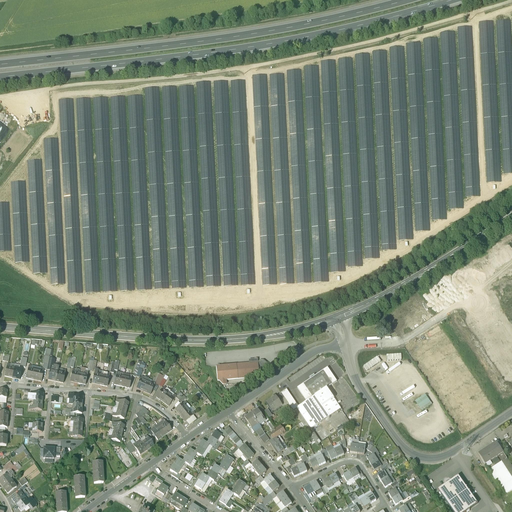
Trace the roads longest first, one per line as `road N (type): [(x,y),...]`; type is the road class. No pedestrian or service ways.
road 1 (track): [(511,182),(390,261),(310,294),(111,307),(64,297),(0,257)]
road 2 (track): [(0,193),(54,127),(58,95),(243,76),(473,20)]
road 3 (track): [(48,89),(239,69),(511,0)]
road 4 (motorway): [(0,77),(292,38),(444,0)]
road 5 (motorway): [(401,0),(201,40),(0,64)]
road 6 (secondary): [(337,318),(235,340),(0,328)]
road 7 (track): [(0,50),(316,0)]
road 8 (unclassified): [(347,346),(358,382),(396,441),(419,458),(453,452),(511,412)]
road 9 (track): [(239,69),(249,76),(260,298)]
road 10 (secondary): [(511,216),(337,318)]
road 11 (track): [(464,14),(475,25),(490,197)]
road 12 (tertiary): [(226,411),(309,354),(347,346)]
road 13 (residential): [(384,503),(352,460),(290,488)]
